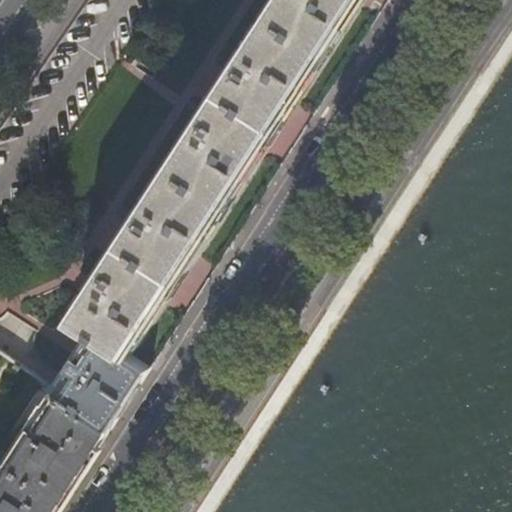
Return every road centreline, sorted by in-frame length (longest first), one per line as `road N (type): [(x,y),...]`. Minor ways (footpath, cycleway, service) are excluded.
road 1 (tertiary): [(90,511),(423,0)]
road 2 (primary): [(162,511),(495,0)]
